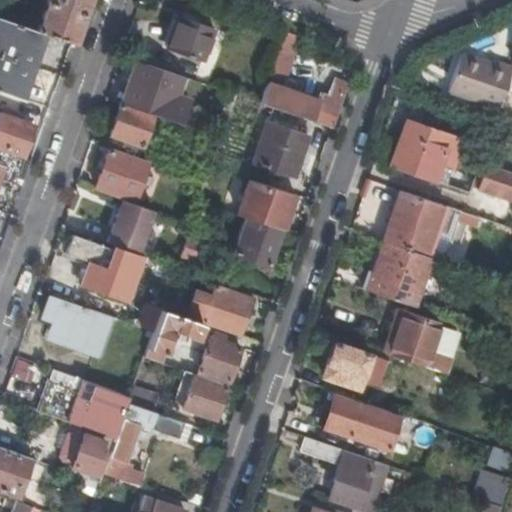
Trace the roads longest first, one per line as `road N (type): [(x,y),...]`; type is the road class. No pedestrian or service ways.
road 1 (residential): [(390,33),(225,511)]
road 2 (residential): [(0,330),(117,0)]
road 3 (residential): [(390,33),(272,0)]
